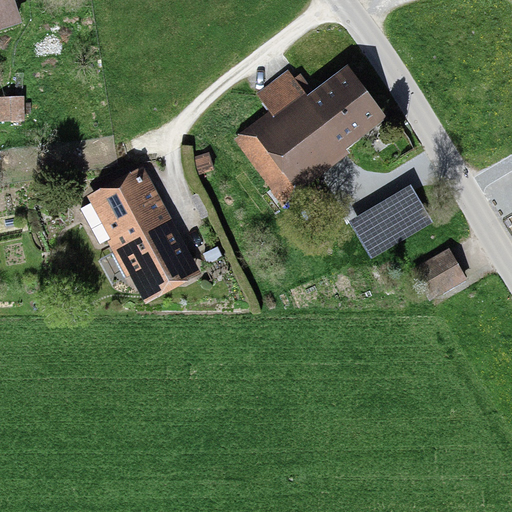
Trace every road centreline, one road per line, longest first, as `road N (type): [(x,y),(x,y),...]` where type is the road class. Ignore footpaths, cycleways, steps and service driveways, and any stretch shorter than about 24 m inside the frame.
road 1 (unclassified): [(511,272),(344,0)]
road 2 (unknown): [(151,146),(239,63),(290,28),(352,9)]
